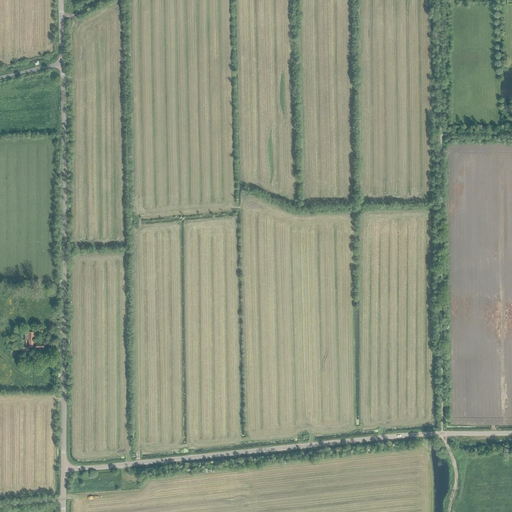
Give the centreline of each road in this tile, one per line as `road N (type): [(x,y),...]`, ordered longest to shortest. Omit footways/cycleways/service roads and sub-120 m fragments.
road 1 (unclassified): [(63,469),(409,434),(511,432)]
road 2 (tertiary): [(63,469),(62,63)]
